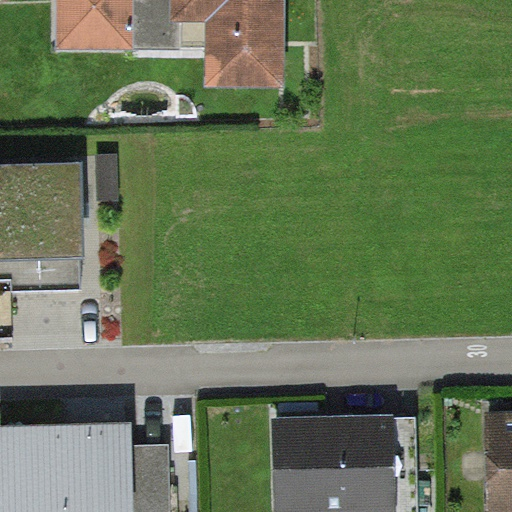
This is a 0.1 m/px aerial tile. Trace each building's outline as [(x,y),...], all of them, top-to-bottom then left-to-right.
[(46,0),(44,57),(193,61),(192,88),(268,91),(270,0),(46,0)] [(80,166),(0,167),(0,280),(12,280),(12,292),(84,290),(80,166)] [(511,511),(511,422),(468,423),(470,511),(511,511)] [(408,511),(405,427),(261,432),(263,511),(408,511)] [(127,429),(4,432),(6,511),(15,511),(127,509),(127,511),(169,511),(168,448),(128,450),(127,429)]
